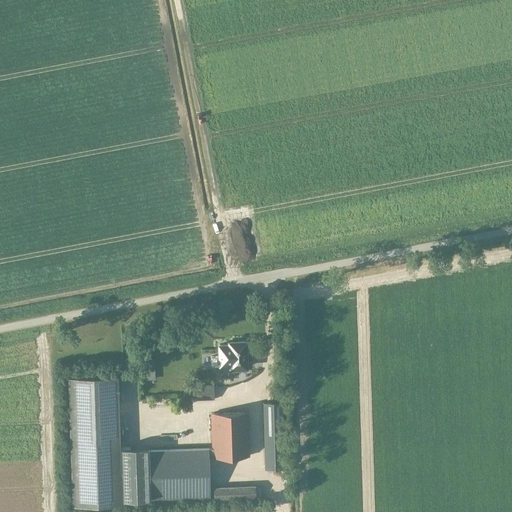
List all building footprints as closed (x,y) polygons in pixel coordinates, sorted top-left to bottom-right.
[(241,239),(252,239),(251,226),(240,226),(241,239)] [(245,243),(247,256),(257,254),(255,241),(245,243)] [(245,341),(229,342),(229,344),(219,344),(219,356),(211,356),(212,366),(220,366),(229,366),(230,368),(246,367),(245,341)] [(148,446),(120,447),(118,375),(67,376),(71,506),(92,505),(92,509),(101,509),(101,505),(122,504),(122,500),(210,497),(208,457),(212,458),(212,457),(248,456),(247,412),(211,413),(212,448),(148,450),(148,446)] [(197,385),(198,399),(214,399),(214,385),(197,385)] [(265,466),(284,465),(282,401),(263,402),(265,466)] [(214,500),(255,498),(255,485),(214,487),(214,500)]
